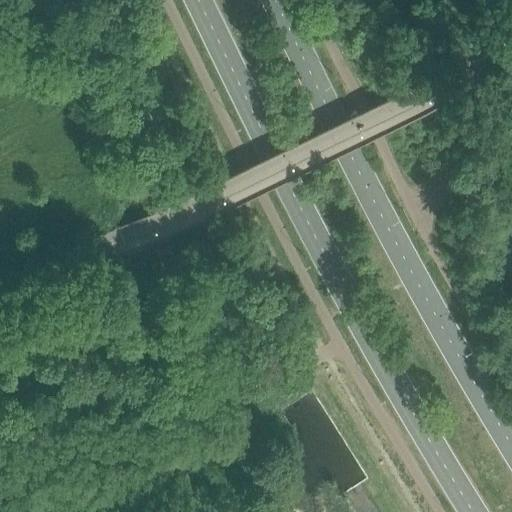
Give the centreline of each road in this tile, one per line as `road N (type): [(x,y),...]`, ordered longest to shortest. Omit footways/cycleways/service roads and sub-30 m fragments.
road 1 (secondary): [(201,0),(365,327),(476,511)]
road 2 (secondary): [(511,437),(425,297),(274,0)]
